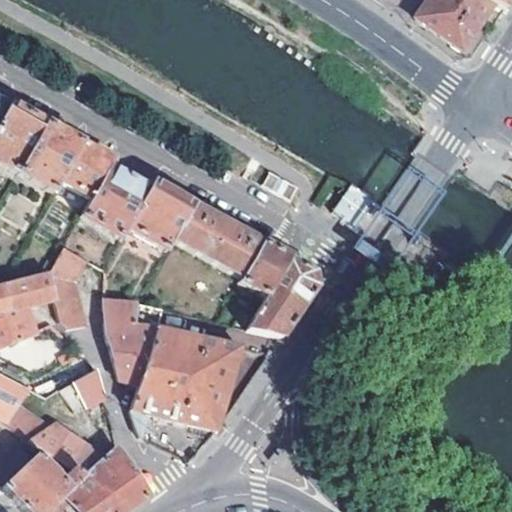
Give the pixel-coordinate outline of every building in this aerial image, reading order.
[(489,5),(481,1),(479,4),(472,0),(427,0),(413,21),(459,52),(489,5)] [(489,5),(501,11),(505,5),(508,0),(481,0),(481,1),(489,5)] [(0,121),(9,106),(0,101),(0,121)] [(45,126),(9,106),(0,121),(0,166),(17,176),(45,126)] [(80,146),(45,126),(17,176),(52,196),(59,184),(80,146)] [(80,146),(59,184),(91,203),(113,164),(80,146)] [(113,164),(91,203),(81,220),(120,243),(126,231),(152,186),(113,164)] [(241,176),(258,186),(265,175),(248,166),(241,176)] [(295,189),(268,174),(261,188),(287,202),(295,189)] [(165,254),(172,243),(192,208),(152,186),(126,231),(165,254)] [(364,210),(347,200),(337,217),(353,227),(364,210)] [(241,282),(262,247),(192,208),(172,243),(241,282)] [(262,247),(241,282),(239,286),(263,301),(270,289),(288,261),(262,247)] [(63,251),(48,278),(53,301),(57,322),(66,332),(84,328),(71,285),(85,263),(63,251)] [(312,274),(288,261),(270,289),(301,308),(314,288),(314,282),(312,274)] [(0,289),(0,315),(25,308),(53,301),(48,278),(0,289)] [(243,333),(278,341),(296,315),(301,308),(270,289),(263,301),(244,331),(243,333)] [(161,311),(135,305),(101,303),(103,328),(105,341),(119,383),(136,388),(152,329),(155,330),(161,311)] [(25,308),(0,315),(0,346),(34,332),(25,308)] [(138,441),(146,417),(211,432),(237,347),(155,330),(152,329),(136,388),(129,412),(138,441)] [(93,371),(59,391),(71,412),(101,395),(93,371)] [(0,425),(17,438),(26,444),(69,474),(81,482),(104,461),(53,424),(47,427),(16,407),(26,389),(0,375),(0,425)] [(17,438),(8,445),(17,451),(26,444),(17,438)] [(0,446),(0,488),(28,461),(17,451),(10,457),(0,446)] [(104,461),(81,482),(56,504),(60,508),(65,506),(70,511),(125,511),(138,504),(146,498),(115,451),(104,461)] [(28,461),(0,488),(0,492),(18,511),(47,511),(53,507),(56,504),(81,482),(69,474),(57,485),(50,476),(53,473),(49,468),(46,471),(33,457),(28,461)]
